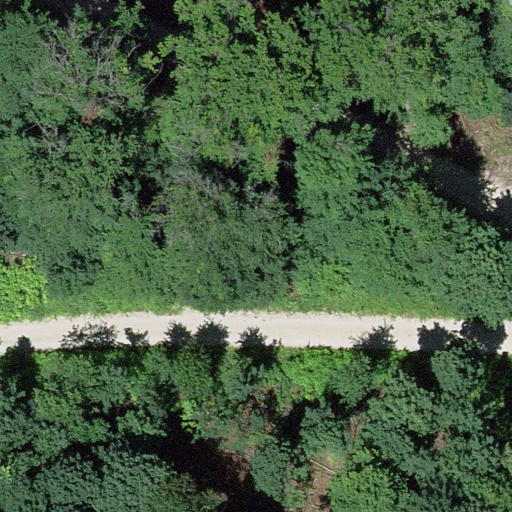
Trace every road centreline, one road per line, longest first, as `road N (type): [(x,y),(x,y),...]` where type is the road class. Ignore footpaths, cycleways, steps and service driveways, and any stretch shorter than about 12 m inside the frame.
road 1 (track): [(0,340),(69,330),(511,327)]
road 2 (track): [(79,0),(511,194)]
